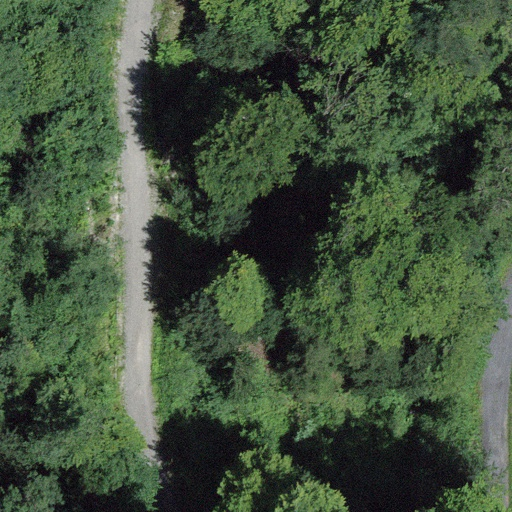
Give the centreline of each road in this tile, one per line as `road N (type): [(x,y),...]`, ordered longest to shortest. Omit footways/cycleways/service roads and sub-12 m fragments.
road 1 (track): [(164,511),(149,481),(138,406),(132,92),(140,0)]
road 2 (track): [(511,318),(496,394),(499,511)]
